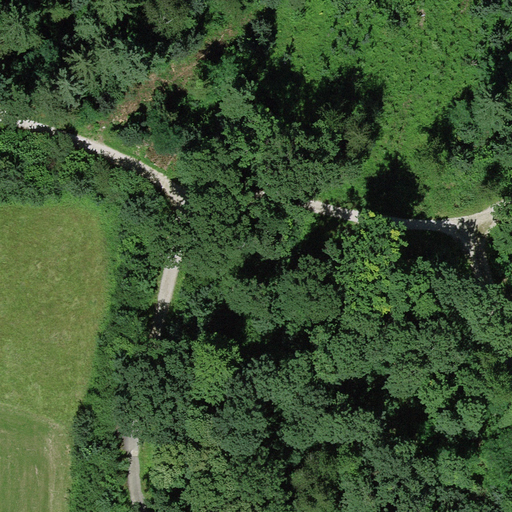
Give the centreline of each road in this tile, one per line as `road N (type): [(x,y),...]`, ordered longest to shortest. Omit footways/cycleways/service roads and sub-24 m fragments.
road 1 (track): [(511,197),(466,222),(392,223),(307,200),(188,203),(158,302),(137,436),(139,511)]
road 2 (track): [(466,222),(511,373)]
